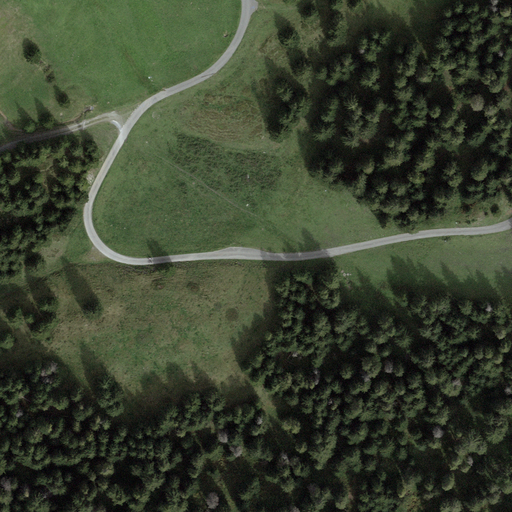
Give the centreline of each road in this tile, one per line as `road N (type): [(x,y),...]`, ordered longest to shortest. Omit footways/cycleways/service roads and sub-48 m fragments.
road 1 (track): [(246,4),(219,63),(157,95),(127,126),(86,211),(109,253),(147,261),(292,258),(511,222)]
road 2 (track): [(127,126),(106,118),(0,159)]
